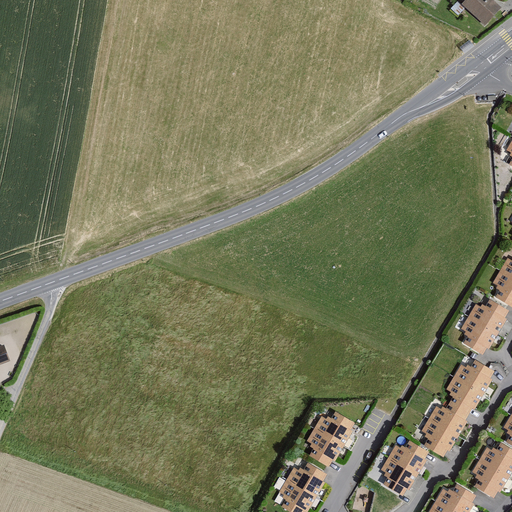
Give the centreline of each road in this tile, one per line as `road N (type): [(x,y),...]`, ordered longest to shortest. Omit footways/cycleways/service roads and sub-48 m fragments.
road 1 (tertiary): [(50,283),(289,191),(480,66)]
road 2 (residential): [(511,383),(501,388),(453,468),(432,478),(410,511)]
road 3 (unclassified): [(0,428),(51,305),(50,283)]
